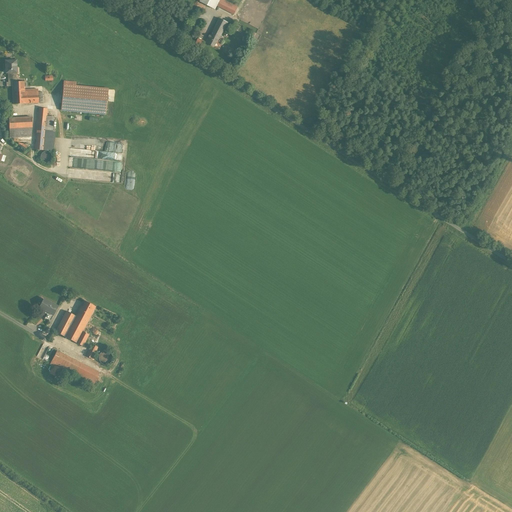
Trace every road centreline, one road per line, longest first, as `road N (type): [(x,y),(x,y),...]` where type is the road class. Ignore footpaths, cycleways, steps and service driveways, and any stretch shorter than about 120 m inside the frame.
road 1 (unclassified): [(511,263),(107,0)]
road 2 (track): [(196,437),(192,426),(52,343)]
